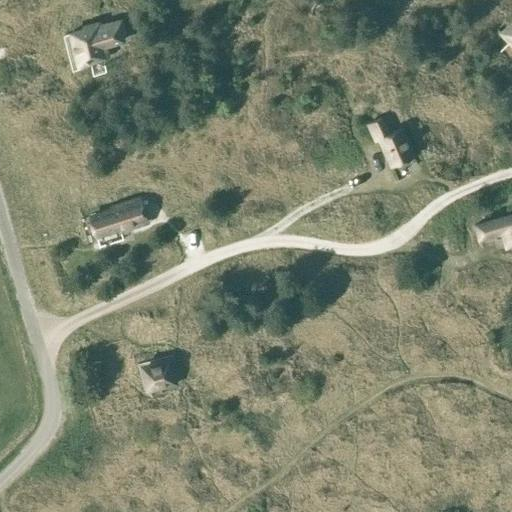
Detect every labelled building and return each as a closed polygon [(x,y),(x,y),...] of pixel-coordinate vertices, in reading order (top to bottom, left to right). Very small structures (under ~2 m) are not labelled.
[(84,29),(70,33),(79,65),(104,58),(100,42),(108,40),(109,44),(122,41),(121,35),(124,34),(120,20),(99,26),(98,23),(83,27),(84,29)] [(511,46),(511,23),(501,34),(511,46)] [(413,156),(400,128),(387,134),(380,118),(367,124),(375,141),(379,140),(391,166),(413,156)] [(112,210),(90,218),(95,235),(118,228),(119,231),(147,222),(140,199),(111,208),(112,210)] [(496,239),(503,237),(506,248),(511,245),(511,214),(474,225),(479,240),(495,235),(496,239)] [(149,388),(173,382),(173,381),(179,379),(176,367),(170,369),(168,361),(144,367),(149,388)]
